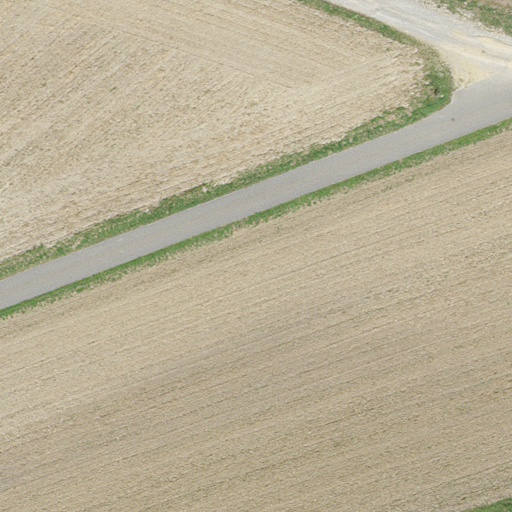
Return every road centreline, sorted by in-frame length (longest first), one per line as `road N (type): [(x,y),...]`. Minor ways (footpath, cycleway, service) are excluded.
road 1 (unclassified): [(0,282),(511,100)]
road 2 (track): [(372,0),(511,56)]
